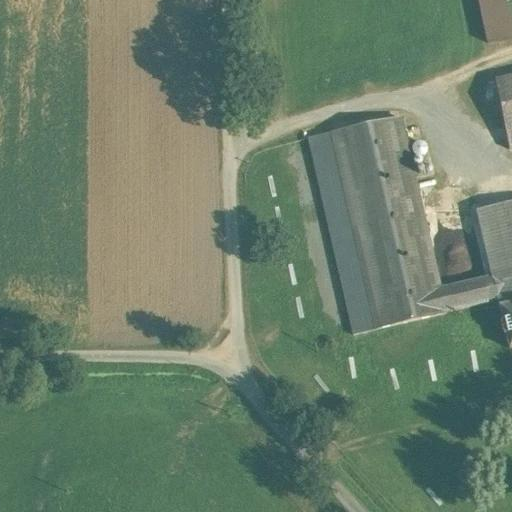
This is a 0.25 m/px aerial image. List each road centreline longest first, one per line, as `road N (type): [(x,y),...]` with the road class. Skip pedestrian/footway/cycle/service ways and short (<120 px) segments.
road 1 (unclassified): [(241,361),(230,0)]
road 2 (unclassified): [(0,352),(241,361)]
road 3 (unclassified): [(364,511),(276,415),(241,361)]
